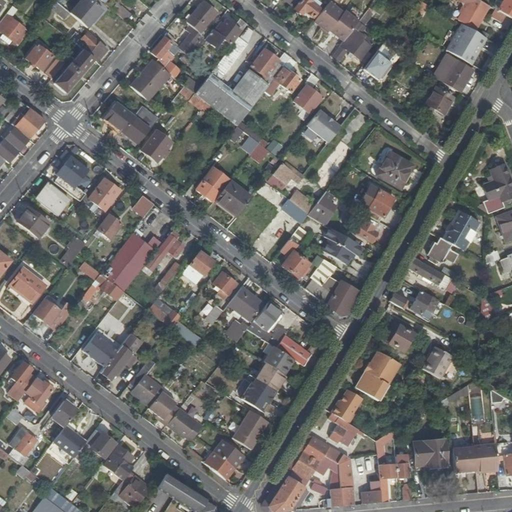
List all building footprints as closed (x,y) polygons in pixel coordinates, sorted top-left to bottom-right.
[(82,0),(70,15),(86,29),(102,11),(89,0),(82,0)] [(299,15),(301,13),(302,11),(304,13),(311,18),(317,9),(314,7),(316,5),(316,1),(314,0),(299,0),(292,9),(299,15)] [(459,0),(462,2),(463,5),(459,11),(460,12),(461,13),(457,20),(473,29),(487,5),(478,0),(459,0)] [(504,15),(511,18),(511,0),(502,0),(502,1),(497,10),(504,15)] [(54,1),(50,7),(65,19),(70,14),(54,1)] [(412,9),(419,16),(426,8),(419,1),(412,9)] [(335,36),(341,41),(357,21),(344,11),(343,13),(328,2),(327,3),(321,10),(312,22),(327,33),(328,31),(335,36)] [(203,3),(186,23),(190,27),(199,35),(216,15),(203,3)] [(121,7),(115,14),(126,23),(131,17),(121,7)] [(12,8),(0,23),(0,33),(2,35),(17,46),(22,40),(21,40),(24,35),(21,32),(23,30),(12,21),(11,17),(16,11),(12,8)] [(497,10),(494,8),(489,16),(500,22),(504,15),(497,10)] [(341,41),(339,45),(348,52),(353,56),(363,63),(370,55),(366,51),(369,47),(360,40),(363,36),(361,35),(371,23),(361,15),(357,21),(341,41)] [(222,26),(226,22),(224,20),(221,18),(211,31),(213,33),(220,24),(222,26)] [(241,34),(247,25),(240,20),(234,28),(232,26),(226,22),(222,26),(220,24),(213,33),(211,31),(210,32),(205,40),(204,40),(215,49),(217,46),(218,45),(222,39),(230,45),(232,43),(240,33),(241,34)] [(473,31),(461,24),(446,51),(470,64),(478,49),(475,47),(482,36),(473,31)] [(194,46),(198,48),(204,40),(205,40),(201,36),(199,35),(190,27),(187,30),(191,34),(181,47),(174,42),(172,45),(178,50),(179,50),(186,56),(191,49),(194,46)] [(201,36),(205,40),(210,32),(207,29),(201,36)] [(86,45),(81,51),(91,60),(95,63),(106,51),(86,34),(81,40),(86,45)] [(169,34),(165,39),(172,45),(174,42),(176,40),(169,34)] [(372,43),(363,36),(360,40),(369,47),(372,43)] [(158,60),(171,45),(164,38),(151,53),(158,60)] [(225,76),(248,46),(239,39),(216,69),(225,76)] [(226,51),(230,45),(222,39),(218,45),(226,51)] [(232,92),(252,108),(263,93),(290,58),(269,43),(257,59),(255,62),(250,68),(262,77),(264,79),(260,85),(246,74),(232,92)] [(43,48),(41,50),(36,46),(25,60),(41,72),(52,58),(45,53),(47,51),(43,48)] [(81,51),(76,47),(49,82),(65,94),(91,60),(81,51)] [(339,47),(331,57),(337,61),(345,52),(339,47)] [(376,47),(371,53),(373,54),(383,62),(388,56),(376,47)] [(373,54),(362,69),(376,80),(380,74),(383,75),(385,73),(382,71),(387,65),(383,62),(373,54)] [(453,83),(450,88),(463,95),(466,89),(462,87),(472,70),(454,60),(454,59),(450,56),(442,69),(447,71),(443,77),(449,80),(453,83)] [(290,58),(263,93),(269,97),(276,90),(279,86),(287,92),(290,94),(299,82),(288,73),(296,63),(290,58)] [(154,61),(130,88),(145,100),(168,74),(163,70),(154,61)] [(163,70),(168,74),(174,79),(180,72),(169,62),(163,70)] [(435,68),(431,76),(438,80),(443,73),(435,68)] [(214,69),(211,73),(218,78),(221,74),(214,69)] [(211,107),(236,127),(252,108),(232,92),(210,75),(200,87),(194,95),(211,107)] [(312,75),(304,85),(306,87),(293,103),(302,111),(309,102),(316,107),(322,98),(311,90),(319,80),(312,75)] [(183,86),(184,87),(189,91),(194,95),(200,87),(188,79),(183,86)] [(284,96),(287,92),(279,86),(276,90),(284,96)] [(434,87),(424,104),(427,106),(426,108),(435,113),(436,111),(442,114),(451,97),(434,87)] [(194,95),(189,91),(185,96),(190,100),(189,100),(205,114),(211,107),(194,95)] [(29,110),(19,102),(5,119),(14,127),(28,140),(44,121),(29,110)] [(313,119),(334,135),(346,120),(324,103),(313,119)] [(115,104),(103,120),(122,134),(134,118),(115,104)] [(135,113),(151,125),(157,118),(141,106),(135,113)] [(241,123),(237,128),(248,136),(258,144),(262,139),(241,123)] [(28,140),(14,127),(7,136),(5,134),(2,138),(18,152),(28,140)] [(237,128),(236,127),(229,137),(234,142),(239,136),(245,140),(248,136),(237,128)] [(157,164),(171,145),(155,133),(141,151),(157,164)] [(18,152),(2,138),(0,140),(0,142),(1,143),(0,144),(0,157),(4,161),(8,164),(18,152)] [(268,144),(262,139),(258,144),(264,149),(268,144)] [(273,140),(267,148),(275,154),(281,146),(273,140)] [(268,152),(258,144),(249,157),(259,164),(268,152)] [(399,190),(412,168),(389,155),(377,177),(399,190)] [(72,187),(86,169),(69,157),(56,175),(72,187)] [(281,164),(272,175),(286,187),(292,180),(298,185),(304,177),(285,163),(283,166),(281,164)] [(493,180),(491,182),(482,185),(483,188),(488,199),(489,199),(497,196),(500,203),(511,198),(511,190),(511,191),(511,190),(511,184),(504,164),(489,169),(492,175),(493,180)] [(104,212),(119,192),(103,180),(88,200),(104,212)] [(214,191),(215,189),(206,182),(204,184),(202,182),(196,191),(212,203),(218,195),(214,191)] [(229,183),(215,201),(236,219),(251,199),(229,183)] [(57,216),(69,200),(48,184),(36,200),(57,216)] [(357,210),(379,223),(382,218),(383,219),(394,201),(370,187),(369,190),(361,202),(357,210)] [(361,202),(369,190),(364,188),(357,200),(361,202)] [(296,222),(298,223),(313,203),(296,189),(278,211),(284,216),(277,225),(287,233),(296,222)] [(325,192),(308,215),(307,217),(324,226),(335,208),(328,204),(332,196),(325,192)] [(132,209),(144,218),(153,206),(141,197),(132,209)] [(451,245),(463,252),(471,238),(466,235),(472,225),(477,228),(482,220),(461,207),(450,226),(451,227),(449,232),(447,231),(442,240),(451,245)] [(38,240),(49,225),(29,209),(18,224),(38,240)] [(505,241),(511,238),(511,211),(495,218),(505,241)] [(109,239),(120,225),(108,215),(97,230),(109,239)] [(372,232),(373,229),(363,223),(355,235),(370,244),(371,243),(372,243),(373,243),(376,238),(376,236),(375,236),(376,235),(372,232)] [(466,235),(471,238),(473,239),(479,229),(477,228),(472,225),(466,235)] [(298,241),(305,232),(298,227),(291,236),(298,241)] [(363,249),(327,228),(322,237),(327,239),(320,251),(346,266),(349,260),(348,257),(353,255),(358,257),(363,249)] [(180,236),(173,231),(145,267),(151,272),(168,251),(173,255),(175,253),(177,255),(183,247),(175,241),(180,236)] [(132,235),(101,275),(122,292),(153,252),(132,235)] [(80,240),(75,236),(67,246),(72,250),(80,240)] [(442,240),(439,238),(436,244),(432,242),(429,247),(430,248),(427,255),(429,257),(428,260),(435,264),(436,260),(441,263),(444,257),(451,262),(457,253),(449,249),(451,245),(442,240)] [(80,240),(72,250),(63,263),(68,267),(76,256),(85,245),(80,240)] [(298,247),(288,241),(279,252),(285,257),(283,259),(286,261),(281,267),(289,274),(300,259),(292,253),(298,247)] [(495,252),(484,256),(483,264),(484,265),(498,259),(495,252)] [(188,266),(202,276),(212,263),(198,253),(188,266)] [(0,274),(10,262),(0,254),(0,274)] [(511,256),(499,261),(504,273),(511,269),(511,256)] [(315,271),(323,261),(322,261),(317,258),(310,267),(315,271)] [(420,262),(413,258),(407,268),(421,276),(423,277),(443,289),(449,279),(441,274),(441,275),(420,263),(420,262)] [(300,259),(289,274),(297,280),(303,273),(304,271),(306,273),(308,270),(306,268),(308,266),(300,259)] [(347,316),(359,294),(341,283),(339,285),(334,295),(324,288),(329,279),(335,268),(329,265),(323,261),(315,271),(309,279),(311,280),(304,290),(339,317),(347,316)] [(91,268),(84,263),(81,267),(87,272),(89,270),(91,268)] [(168,284),(180,268),(174,263),(154,289),(160,294),(168,284)] [(195,285),(202,276),(188,266),(181,275),(195,285)] [(32,303),(45,286),(23,269),(9,286),(32,303)] [(93,269),(91,271),(88,275),(94,279),(99,274),(93,269)] [(449,279),(451,280),(454,275),(444,269),(441,274),(449,279)] [(224,301),(236,285),(220,273),(212,285),(217,290),(216,292),(218,294),(217,296),(224,301)] [(101,275),(100,275),(95,280),(102,285),(100,288),(116,301),(123,292),(122,292),(101,275)] [(334,295),(339,285),(329,279),(324,288),(334,295)] [(102,285),(95,280),(92,285),(96,288),(98,290),(100,288),(102,285)] [(449,280),(445,292),(453,294),(456,283),(449,280)] [(96,288),(92,285),(73,310),(77,313),(96,288)] [(262,305),(240,288),(227,306),(249,322),(262,305)] [(502,295),(500,290),(488,295),(489,299),(502,295)] [(50,292),(32,314),(56,331),(73,310),(50,292)] [(433,313),(440,302),(431,297),(429,298),(419,292),(410,309),(420,315),(423,308),(428,310),(433,313)] [(405,301),(393,294),(388,302),(400,309),(402,305),(405,301)] [(489,299),(488,295),(481,298),(479,323),(493,318),(489,299)] [(108,313),(119,321),(128,308),(117,300),(108,313)] [(274,307),(268,303),(250,325),(264,335),(275,321),(277,323),(280,318),(278,316),(281,313),(280,311),(274,307)] [(152,305),(147,311),(171,330),(180,318),(163,305),(159,310),(152,305)] [(204,321),(211,326),(222,312),(215,307),(204,321)] [(424,317),(428,310),(423,308),(420,315),(424,317)] [(478,333),(479,325),(467,319),(464,325),(478,333)] [(196,344),(200,338),(178,322),(173,329),(196,344)] [(242,324),(240,326),(235,323),(225,335),(235,343),(247,328),(242,324)] [(394,324),(389,332),(393,335),(388,344),(403,353),(413,335),(394,324)] [(250,325),(246,330),(265,342),(281,353),(292,360),(294,361),(301,365),(308,354),(306,352),(283,336),(278,344),(271,340),(266,337),(264,335),(250,325)] [(279,329),(271,340),(278,344),(283,336),(285,333),(279,329)] [(393,335),(389,332),(384,342),(388,344),(393,335)] [(104,367),(116,351),(94,335),(82,351),(98,363),(104,367)] [(311,345),(317,338),(315,336),(309,343),(311,345)] [(133,341),(127,337),(116,351),(104,367),(100,373),(110,380),(130,354),(126,350),(133,341)] [(281,353),(265,342),(261,349),(268,353),(270,354),(264,363),(262,361),(262,362),(264,364),(266,365),(282,376),(288,366),(277,359),(281,353)] [(72,346),(64,357),(69,361),(78,350),(72,346)] [(439,378),(451,357),(434,347),(421,368),(439,378)] [(0,371),(10,360),(0,352),(0,371)] [(388,385),(400,365),(377,352),(370,363),(369,363),(364,371),(387,384),(388,385)] [(292,360),(281,353),(277,359),(288,366),(292,360)] [(154,365),(148,359),(133,379),(138,382),(135,386),(130,392),(150,407),(160,393),(163,390),(145,376),(154,365)] [(284,377),(294,361),(292,360),(288,366),(282,376),(284,377)] [(26,389),(35,378),(28,373),(31,370),(22,363),(7,382),(12,386),(5,394),(16,403),(21,396),(26,389)] [(254,370),(250,377),(275,392),(284,377),(282,376),(266,365),(261,373),(258,372),(254,370)] [(378,400),(387,384),(364,371),(355,387),(378,400)] [(284,377),(275,392),(277,394),(287,379),(284,377)] [(41,384),(35,378),(26,389),(33,395),(28,402),(31,405),(33,402),(39,407),(52,389),(43,382),(41,384)] [(266,407),(272,396),(251,383),(241,400),(258,411),(262,404),(266,407)] [(359,397),(347,390),(345,393),(357,401),(359,397)] [(180,408),(160,393),(150,407),(148,410),(156,416),(168,425),(179,410),(180,408)] [(348,416),(357,401),(345,393),(337,407),(335,406),(331,413),(349,424),(353,419),(348,416)] [(75,413),(62,403),(50,419),(62,429),(64,427),(75,413)] [(16,425),(22,416),(13,408),(6,417),(16,425)] [(202,427),(179,410),(168,425),(166,427),(184,440),(186,439),(191,443),(202,427)] [(250,450),(268,423),(250,412),(232,439),(250,450)] [(352,426),(349,424),(331,413),(328,418),(337,423),(329,437),(338,442),(344,432),(353,438),(358,430),(354,427),(352,426)] [(52,443),(73,459),(74,458),(85,443),(64,427),(62,429),(52,443)] [(22,440),(15,450),(23,456),(37,439),(22,428),(16,435),(22,440)] [(396,436),(392,430),(376,440),(377,454),(378,462),(381,461),(381,455),(383,455),(382,445),(396,436)] [(85,443),(74,458),(79,462),(90,448),(103,458),(114,444),(101,433),(100,435),(95,431),(85,443)] [(328,447),(307,434),(302,442),(307,444),(323,455),(328,447)] [(433,464),(434,468),(446,467),(444,440),(413,442),(415,465),(433,464)] [(222,442),(213,453),(234,469),(243,458),(222,442)] [(307,444),(302,442),(287,466),(291,469),(307,444)] [(495,442),(473,444),(473,446),(476,470),(476,473),(498,470),(495,442)] [(51,444),(47,449),(68,466),(73,459),(52,443),(51,444)] [(339,477),(338,463),(323,455),(307,444),(291,469),(306,478),(308,479),(315,468),(323,473),(328,466),(337,472),(335,475),(339,477)] [(129,473),(132,469),(128,465),(133,458),(118,446),(94,478),(101,483),(109,471),(122,481),(129,473)] [(476,470),(473,446),(451,448),(454,472),(476,470)] [(343,456),(328,447),(323,455),(338,463),(343,456)] [(0,456),(5,460),(9,456),(0,449),(0,456)] [(10,456),(18,463),(23,456),(15,450),(10,456)] [(210,451),(201,463),(204,465),(213,453),(210,451)] [(511,451),(511,453),(503,455),(505,475),(511,474),(511,451)] [(204,465),(225,481),(234,469),(213,453),(204,465)] [(342,506),(353,505),(351,488),(352,487),(350,460),(343,456),(338,463),(339,477),(340,480),(342,506)] [(408,464),(400,464),(382,465),(378,465),(379,481),(381,502),(389,501),(387,481),(386,478),(390,478),(404,477),(409,477),(408,464)] [(24,478),(29,472),(21,465),(16,472),(24,478)] [(302,484),(306,478),(291,469),(287,467),(282,475),(264,503),(268,506),(271,511),(278,511),(294,511),(297,506),(298,507),(305,495),(304,485),(302,484)] [(122,481),(115,491),(136,507),(150,489),(129,473),(122,481)] [(215,511),(214,506),(205,501),(206,500),(188,489),(187,490),(185,490),(183,488),(182,487),(182,485),(165,475),(156,488),(173,498),(194,511),(215,511)] [(327,507),(342,506),(340,480),(333,481),(334,489),(330,489),(331,499),(327,499),(327,507)] [(324,492),(326,488),(312,481),(310,486),(324,492)] [(363,504),(381,502),(379,481),(370,482),(372,492),(362,493),(363,504)] [(404,500),(411,499),(410,484),(405,484),(403,488),(404,500)] [(81,511),(72,504),(51,488),(32,511),(81,511)] [(72,501),(76,492),(69,489),(65,497),(72,501)] [(165,511),(194,511),(173,498),(164,511),(165,511)] [(265,511),(271,511),(268,506),(264,503),(262,506),(265,511)]
